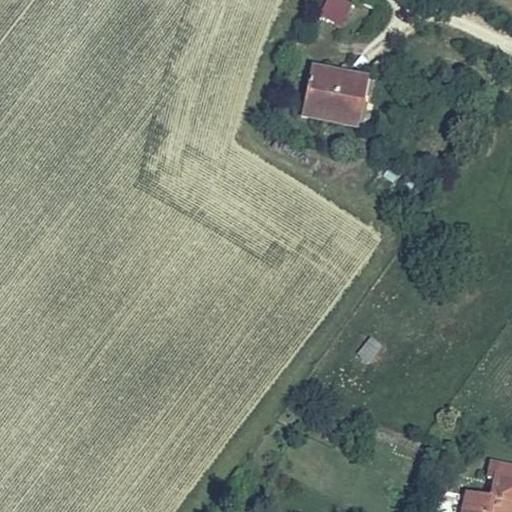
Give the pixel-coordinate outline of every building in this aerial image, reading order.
[(340,28),(350,5),(340,0),(325,0),(317,18),(340,28)] [(363,77),(306,65),(298,112),(355,122),(357,111),(363,77)] [(369,363),(381,346),(367,337),(356,354),(369,363)] [(454,460),(427,456),(424,476),(451,480),(454,460)] [(511,464),(485,459),(481,475),(486,476),(511,481),(511,464)] [(460,491),(455,511),(511,511),(511,481),(486,476),(482,496),(460,491)]
